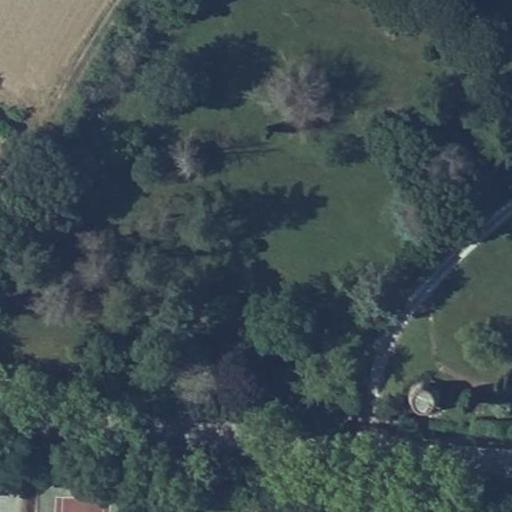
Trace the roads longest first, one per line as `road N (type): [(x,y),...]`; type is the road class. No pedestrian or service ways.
road 1 (tertiary): [(511,463),(100,417),(0,398)]
road 2 (track): [(0,198),(127,0)]
